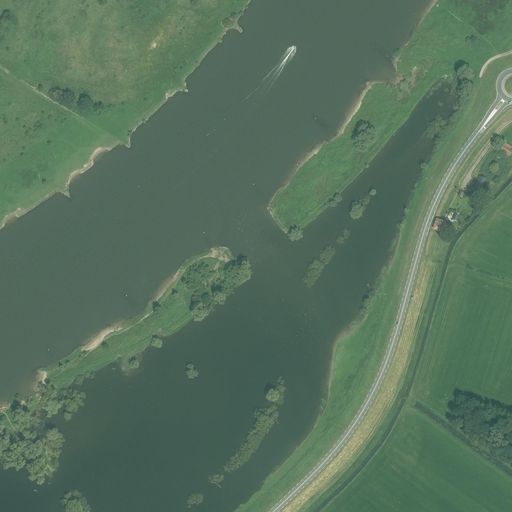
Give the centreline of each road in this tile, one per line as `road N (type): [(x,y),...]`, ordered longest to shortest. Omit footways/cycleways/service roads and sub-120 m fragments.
road 1 (track): [(480,77),(414,204),(355,395),(253,511)]
road 2 (primary): [(273,511),(340,443),(373,391),(430,213),(462,152),(506,97)]
